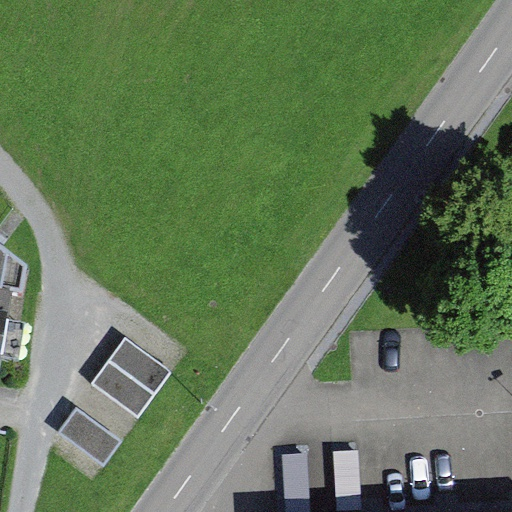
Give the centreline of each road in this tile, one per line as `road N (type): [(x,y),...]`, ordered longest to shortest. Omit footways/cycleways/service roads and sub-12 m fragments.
road 1 (tertiary): [(169,511),(511,44)]
road 2 (residential): [(18,511),(64,284),(54,218),(0,150)]
